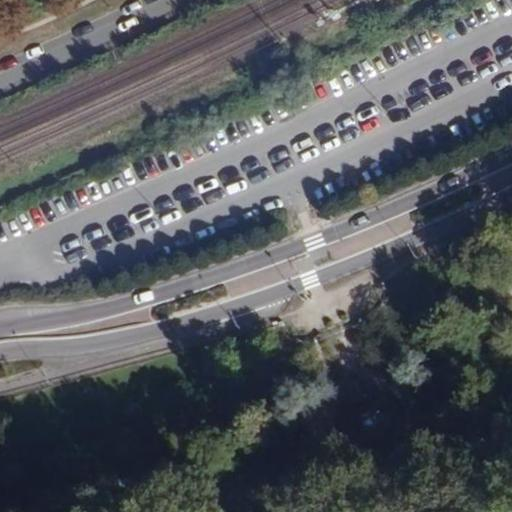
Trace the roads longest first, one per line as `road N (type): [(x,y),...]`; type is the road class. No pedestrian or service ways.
road 1 (primary): [(511,157),(250,266),(65,319),(0,324)]
road 2 (primary): [(0,352),(98,346),(261,299),(511,198)]
road 3 (residential): [(181,0),(0,82)]
